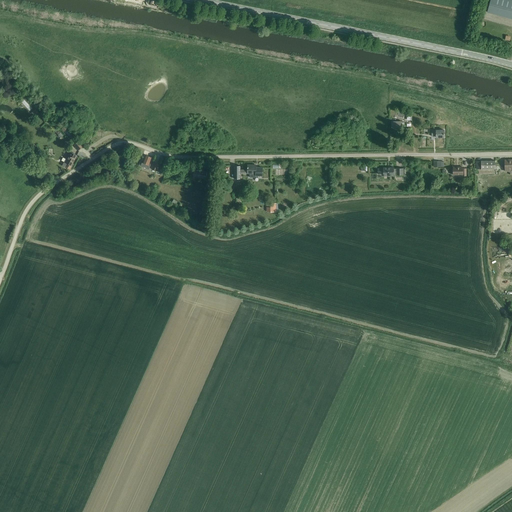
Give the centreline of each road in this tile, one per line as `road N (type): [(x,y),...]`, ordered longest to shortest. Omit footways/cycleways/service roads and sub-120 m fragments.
road 1 (unclassified): [(16,233),(39,194),(120,142),(178,156),(511,153)]
road 2 (tertiary): [(511,65),(192,0)]
